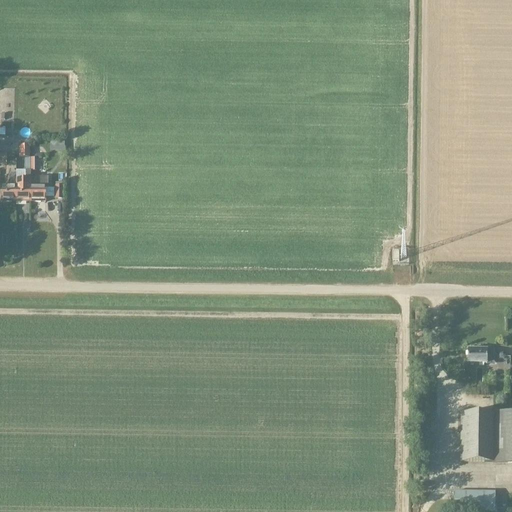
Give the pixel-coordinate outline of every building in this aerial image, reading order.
[(0,143),(11,143),(10,135),(0,135),(0,143)] [(19,146),(19,158),(29,158),(29,146),(19,146)] [(16,179),(16,173),(16,163),(10,163),(10,183),(11,183),(11,187),(1,187),(1,186),(1,202),(15,202),(16,179)] [(16,179),(15,202),(30,202),(30,187),(30,171),(25,171),(25,179),(16,179)] [(30,202),(45,203),(45,188),(48,188),(48,177),(39,177),(39,187),(30,187),(30,202)] [(493,361),(493,351),(487,351),(468,350),(468,364),(487,364),(487,361),(493,361)] [(511,414),(495,414),(461,414),(460,462),(511,462),(511,414)] [(494,511),(495,492),(454,491),(453,511),(494,511)]
